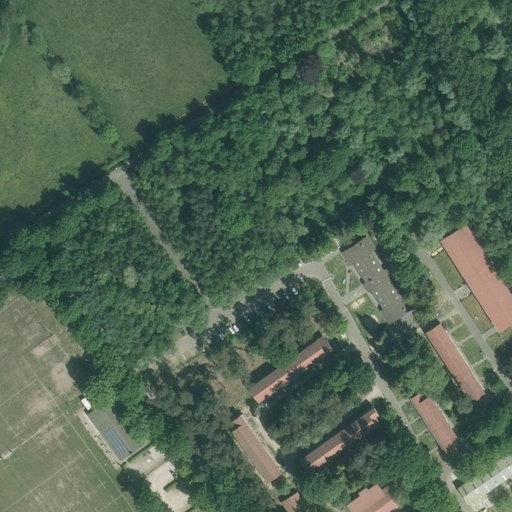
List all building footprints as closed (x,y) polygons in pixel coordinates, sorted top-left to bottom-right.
[(466,228),(431,257),(443,273),(478,244),(466,228)] [(370,233),(332,259),(344,276),(381,250),(370,233)] [(330,250),(340,247),(337,241),(328,244),(330,250)] [(502,277),(462,299),(472,317),(511,294),(502,277)] [(398,282),(359,305),(368,322),(408,299),(398,282)] [(511,333),(494,348),(507,364),(511,359),(511,333)] [(318,336),(251,382),(262,398),(329,351),(318,336)] [(479,378),(426,408),(435,424),(488,394),(479,378)] [(111,398),(88,414),(94,422),(115,452),(119,449),(125,457),(131,453),(132,453),(135,451),(135,450),(145,442),(124,413),(130,408),(116,389),(109,395),(111,398)] [(81,399),(88,409),(92,406),(85,397),(81,399)] [(370,402),(335,431),(348,446),(383,417),(370,402)] [(240,444),(251,441),(245,419),(238,421),(238,423),(228,426),(229,429),(235,427),(240,444)] [(326,437),(294,456),(304,473),(336,455),(326,437)] [(247,452),(264,479),(275,472),(258,445),(247,452)] [(511,461),(468,492),(478,507),(511,483),(511,461)] [(401,469),(337,511),(390,511),(418,493),(401,469)] [(310,511),(298,492),(290,497),(282,502),(288,511),(310,511)]
